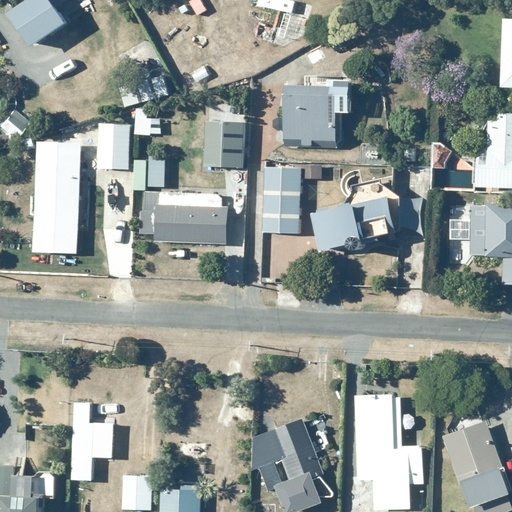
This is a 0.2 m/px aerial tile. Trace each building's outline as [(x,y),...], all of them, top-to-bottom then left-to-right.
[(34,0),(21,9),(43,41),(78,18),(66,1),(68,0),(34,0)] [(302,1),(296,0),(262,0),(261,6),(299,15),(302,1)] [(153,41),(138,19),(119,32),(134,55),(153,41)] [(320,36),(304,47),(318,67),(334,56),(320,36)] [(132,106),(177,91),(170,70),(125,85),(132,106)] [(297,81),(295,111),(288,110),(287,126),(295,126),(294,136),(311,137),(311,141),(322,142),(322,137),(347,138),(349,113),(340,113),(341,83),(297,81)] [(36,119),(19,103),(0,123),(0,134),(11,145),(36,119)] [(167,116),(151,115),(151,106),(141,106),(139,132),(157,133),(157,128),(166,129),(167,116)] [(511,110),(494,110),(493,143),(486,143),(484,183),(511,184),(511,110)] [(251,166),(253,119),(210,118),(209,164),(251,166)] [(137,121),(106,120),(104,167),(135,168),(137,121)] [(87,139),(45,137),(40,249),(82,251),(87,139)] [(460,142),(439,141),(438,164),(458,165),(460,142)] [(153,158),(141,158),(139,188),(152,188),(153,158)] [(309,165),(270,163),(267,229),(306,231),(309,165)] [(404,196),(403,192),(370,174),(370,173),(368,171),(366,170),(364,169),(362,168),(360,167),(358,167),(355,168),(353,169),(351,170),(349,171),(348,173),(346,175),(346,177),(345,180),(345,182),(346,184),(346,186),(347,189),(349,190),(351,192),(353,193),(355,194),(360,202),(321,212),(330,248),(411,228),(427,228),(426,195),(404,196)] [(507,281),(511,281),(511,200),(480,200),(478,241),(493,241),(493,252),(508,253),(507,281)] [(234,204),(147,201),(146,232),(161,232),(160,239),(233,241),(234,204)] [(407,392),(362,392),(363,478),(379,477),(380,507),(418,507),(418,481),(431,481),(430,444),(408,444),(407,392)] [(97,401),(80,400),(77,478),(98,479),(99,455),(118,455),(120,421),(96,420),(97,401)] [(510,444),(499,413),(449,430),(478,511),(504,511),(511,509),(511,458),(507,445),(510,444)] [(297,511),(337,497),(308,417),(252,437),(271,489),(286,483),(296,511),(297,511)] [(22,463),(0,462),(0,511),(56,511),(57,472),(22,471),(22,463)] [(157,474),(128,473),(127,509),(156,510),(157,474)] [(205,511),(207,483),(168,482),(166,511),(205,511)]
